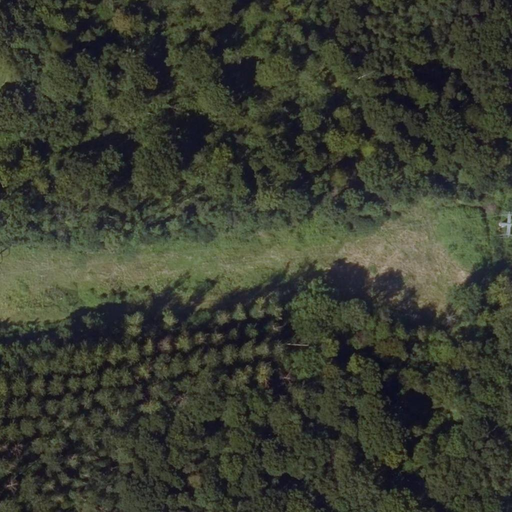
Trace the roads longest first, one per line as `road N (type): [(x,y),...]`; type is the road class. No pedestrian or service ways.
road 1 (track): [(0,294),(511,207)]
road 2 (track): [(439,217),(284,0)]
